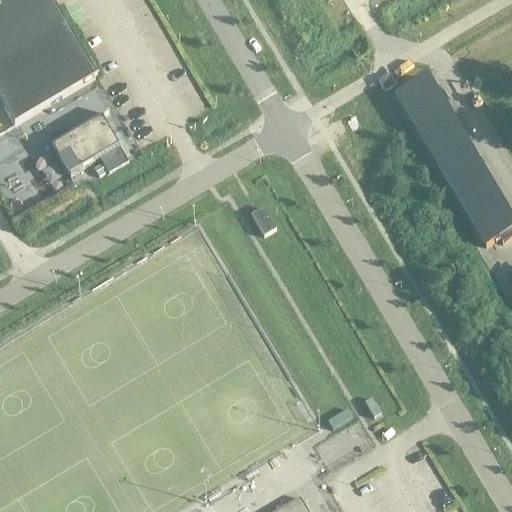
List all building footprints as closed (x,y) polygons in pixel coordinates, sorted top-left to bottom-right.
[(0,0),(0,103),(14,127),(97,78),(50,0),(0,0)] [(320,0),(339,32),(378,9),(380,12),(382,10),(379,4),(376,5),(373,7),(368,0),(320,0)] [(423,83),(396,99),(485,250),(499,242),(502,247),(511,240),(511,223),(443,107),(448,104),(443,95),(442,96),(435,83),(436,82),(433,77),(423,83)] [(66,129),(49,139),(54,148),(51,149),(71,182),(72,181),(70,178),(99,161),(101,165),(107,174),(109,177),(128,165),(102,120),(71,138),(66,129)] [(132,141),(124,146),(129,155),(137,150),(132,141)] [(99,179),(107,174),(101,165),(93,170),(99,179)] [(263,210),(262,211),(251,218),(264,239),(276,232),(263,210)] [(380,417),(371,401),(364,405),(373,421),(380,417)] [(307,511),(300,500),(279,511),(307,511)]
